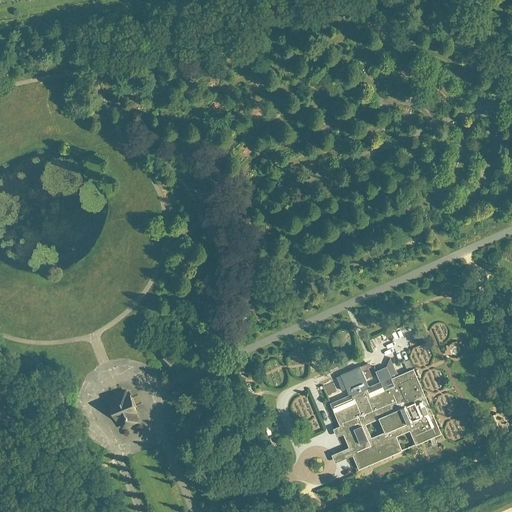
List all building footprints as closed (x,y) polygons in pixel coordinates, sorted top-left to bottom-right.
[(173,363),(166,355),(160,361),(168,368),(173,363)] [(364,383),(350,390),(351,394),(330,403),(331,404),(330,405),(334,412),(333,412),(334,413),(337,419),(336,419),(337,420),(340,426),(340,427),(343,433),(343,434),(346,440),(346,441),(349,448),(349,449),(350,448),(352,454),(352,455),(355,462),(355,463),(355,462),(358,469),(358,470),(359,470),(359,469),(366,466),(366,467),(366,466),(373,463),(373,464),(374,463),(373,463),(380,460),(380,461),(381,460),(387,457),(387,458),(388,457),(394,454),(395,454),(401,451),(402,451),(396,436),(409,430),(416,445),(423,442),(430,439),(431,439),(430,438),(433,437),(434,437),(441,434),(441,433),(438,427),(438,426),(435,420),(435,419),(432,412),(429,405),(427,401),(426,398),(426,397),(425,398),(423,391),(423,390),(422,390),(420,384),(420,383),(419,383),(417,377),(417,376),(416,376),(413,370),(414,370),(413,369),(412,369),(413,369),(406,372),(405,372),(399,375),(398,375),(392,378),(391,378),(391,379),(394,386),(391,387),(390,387),(388,388),(387,388),(387,389),(384,390),(382,385),(385,383),(385,384),(386,384),(385,383),(386,383),(385,381),(384,381),(381,383),(380,383),(380,382),(366,388),(364,383)] [(396,370),(390,373),(392,378),(398,375),(396,370)] [(63,412),(64,388),(54,388),(53,396),(55,396),(55,401),(53,401),(53,412),(63,412)] [(0,408),(10,409),(11,390),(0,389),(0,408)] [(37,405),(37,395),(37,391),(17,390),(17,405),(37,405)] [(136,411),(129,393),(126,395),(125,391),(109,398),(110,401),(108,402),(115,420),(118,419),(121,424),(122,428),(137,421),(134,413),(136,411)]
